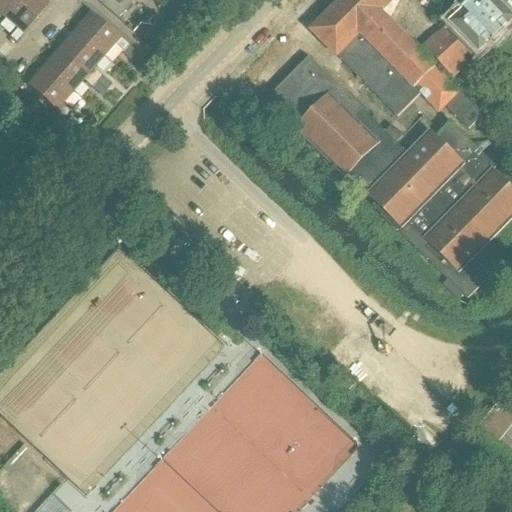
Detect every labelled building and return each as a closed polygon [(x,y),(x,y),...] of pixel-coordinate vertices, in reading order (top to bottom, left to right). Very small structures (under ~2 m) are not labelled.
[(0,0),(0,16),(3,19),(19,0),(0,0)] [(40,0),(19,0),(3,19),(15,30),(8,38),(14,43),(47,5),(40,0)] [(95,0),(98,2),(117,20),(132,3),(128,0),(95,0)] [(444,108),(459,93),(380,13),(393,0),(341,0),(333,8),(421,96),(438,114),(444,108)] [(453,80),(479,57),(511,25),(511,15),(497,0),(474,0),(448,25),(423,47),(453,80)] [(72,32),(102,59),(114,46),(122,52),(121,53),(128,60),(133,55),(132,52),(125,46),(88,14),(72,32)] [(92,71),(102,59),(72,32),(57,50),(94,83),(95,82),(99,77),(92,71)] [(10,47),(4,42),(0,46),(0,54),(2,56),(3,57),(11,48),(10,47)] [(95,82),(94,83),(57,50),(41,68),(71,94),(82,81),(89,88),(101,98),(106,92),(95,82)] [(267,95),(347,167),(378,132),(317,77),(317,76),(299,60),(267,95)] [(59,107),(71,94),(41,68),(25,86),(58,115),(55,118),(61,123),(63,120),(62,119),(67,113),(59,107)] [(95,82),(106,92),(110,87),(99,77),(95,82)] [(401,220),(467,157),(430,117),(379,166),(367,154),(357,164),(367,174),(361,179),(401,220)] [(458,264),(511,211),(511,176),(497,162),(426,232),(458,264)] [(511,401),(505,396),(479,426),(499,444),(505,436),(511,442),(511,401)]
